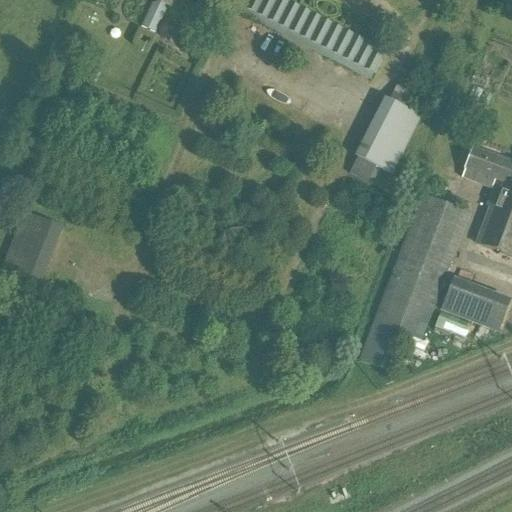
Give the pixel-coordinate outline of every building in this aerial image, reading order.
[(373,76),(384,54),(384,53),(281,0),(249,0),(244,10),(373,76)] [(84,67),(80,74),(78,78),(94,86),(100,74),(84,67)] [(415,95),(397,85),(389,103),(383,99),(354,157),(358,159),(349,176),(367,185),(370,178),(371,179),(369,184),(372,185),(380,171),(392,177),(420,119),(412,114),(416,104),(412,103),(415,95)] [(485,208),(488,209),(474,246),(511,260),(511,165),(472,150),(461,180),(491,191),(485,208)] [(392,271),(372,324),(358,363),(378,371),(389,339),(398,343),(401,335),(421,342),(470,214),(421,195),(392,271)] [(23,215),(2,268),(40,283),(61,230),(23,215)] [(510,301),(452,279),(439,314),(497,335),(510,301)]
